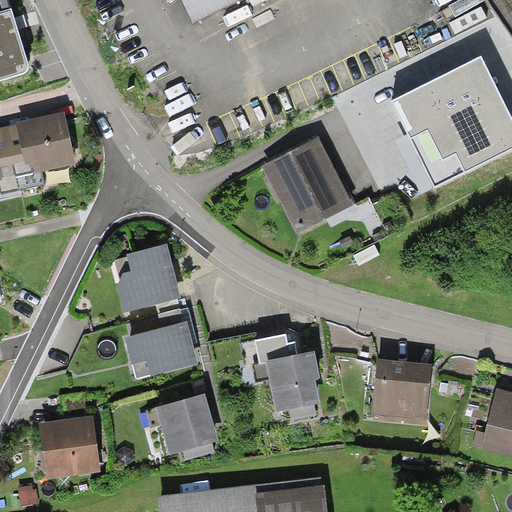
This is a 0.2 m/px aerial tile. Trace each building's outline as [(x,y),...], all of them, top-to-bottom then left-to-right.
[(0,0),(0,83),(32,74),(9,0),(0,0)] [(241,0),(171,0),(185,28),(241,0)] [(465,66),(379,107),(409,170),(496,128),(465,66)] [(59,117),(12,126),(15,138),(22,177),(69,169),(59,117)] [(0,181),(22,177),(15,138),(0,140),(0,181)] [(345,210),(311,143),(261,169),(294,235),(345,210)] [(163,249),(121,259),(125,275),(111,278),(121,315),(176,302),(163,249)] [(180,325),(121,345),(128,366),(141,362),(146,380),(193,365),(180,325)] [(296,328),(210,344),(216,373),(260,364),(270,416),(319,407),(310,358),(302,360),(296,328)] [(429,369),(372,363),(366,414),(423,421),(429,369)] [(511,398),(493,393),(478,453),(511,461),(511,398)] [(62,423),(40,426),(45,477),(98,472),(93,419),(86,420),(84,394),(59,397),(62,423)] [(204,396),(153,411),(167,457),(218,442),(204,396)] [(254,489),(158,499),(159,511),(327,511),(326,489),(255,496),(254,489)]
